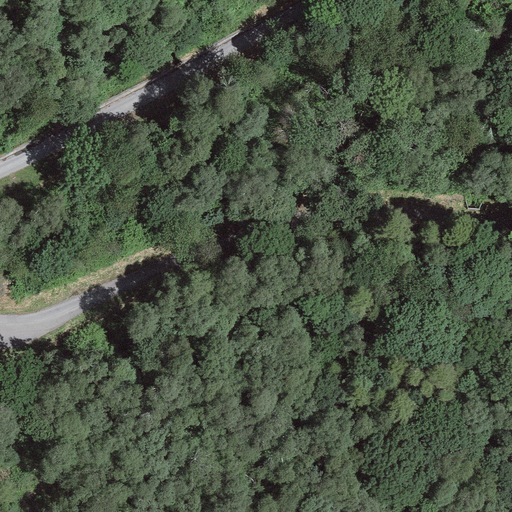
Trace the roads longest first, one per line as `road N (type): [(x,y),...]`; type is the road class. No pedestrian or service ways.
road 1 (unclassified): [(511,223),(414,213),(293,222),(228,240),(67,312),(0,327)]
road 2 (unclassified): [(0,184),(322,0)]
